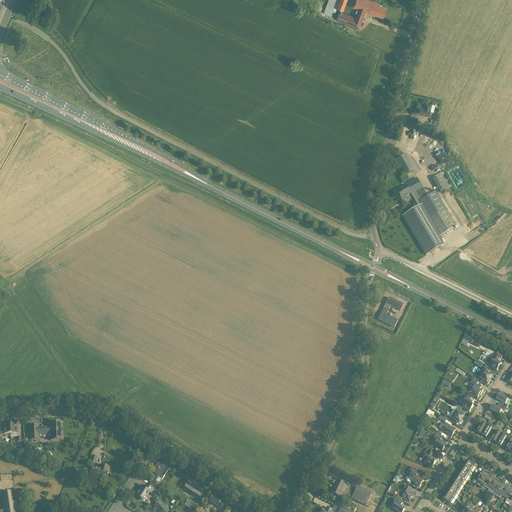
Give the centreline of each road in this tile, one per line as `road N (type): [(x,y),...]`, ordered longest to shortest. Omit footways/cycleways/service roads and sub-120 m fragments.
road 1 (unclassified): [(91,95),(344,231),(373,235)]
road 2 (tertiary): [(296,511),(359,378),(372,270)]
road 3 (tertiary): [(373,235),(376,182),(420,0)]
road 4 (primary): [(0,87),(207,184)]
road 5 (primary): [(207,184),(15,81)]
road 6 (residential): [(155,443),(100,412),(0,414)]
road 7 (primary): [(340,251),(207,184)]
road 8 (unclassified): [(511,316),(377,252)]
road 9 (residential): [(259,511),(155,443)]
